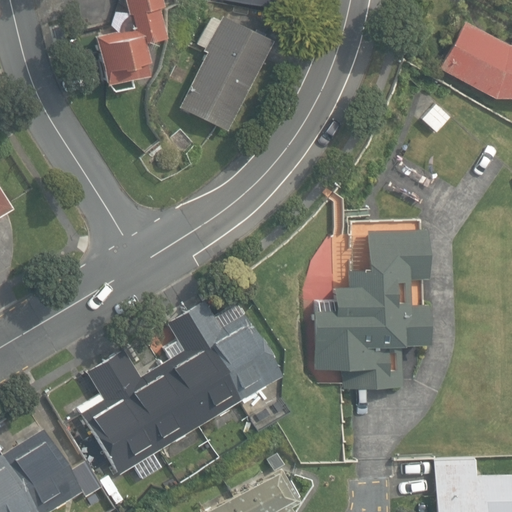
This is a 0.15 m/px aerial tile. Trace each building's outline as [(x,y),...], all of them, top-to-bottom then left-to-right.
[(111,81),(113,90),(132,86),(130,77),(145,74),(142,61),(144,60),(140,41),(162,36),(156,6),(159,5),(157,0),(124,0),(128,14),(122,20),(120,24),(117,31),(95,36),(105,82),(111,81)] [(178,106),(224,129),(268,39),(219,15),(202,49),(206,51),(178,106)] [(491,96),(511,96),(511,43),(505,43),(463,21),(438,68),(491,96)] [(421,118),(436,132),(450,116),(435,103),(421,118)] [(415,218),(346,220),(348,286),(326,286),(326,299),(312,299),(312,307),(308,307),(309,367),(338,367),(338,386),(398,385),(397,343),(423,342),(422,302),(418,302),(417,277),(422,277),(421,227),(416,227),(415,218)] [(79,411),(116,472),(135,461),(136,462),(145,456),(145,455),(172,438),(174,440),(183,434),(182,432),(216,411),(217,413),(226,408),(225,406),(253,389),(254,391),(263,385),(262,383),(278,373),(235,303),(212,317),(201,299),(166,321),(177,339),(163,348),(169,357),(138,375),(121,348),(85,370),(102,397),(79,411)] [(89,436),(76,414),(62,422),(72,439),(80,434),(84,440),(89,436)] [(67,469),(41,427),(0,452),(0,511),(43,511),(81,489),(84,495),(100,485),(83,459),(67,469)] [(430,455),(431,511),(511,511),(511,468),(470,470),(470,454),(430,455)] [(189,511),(291,511),(288,504),(297,499),(280,466),(189,511)]
